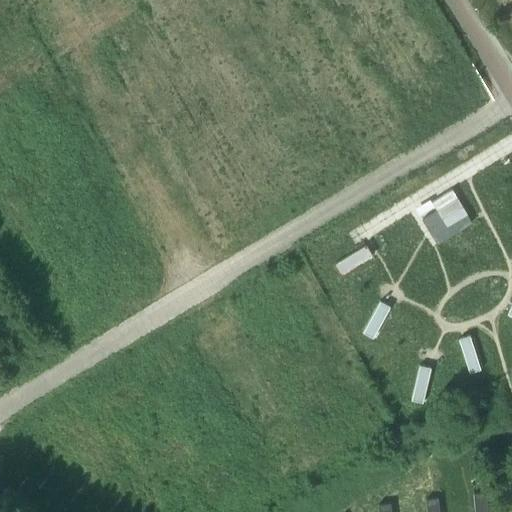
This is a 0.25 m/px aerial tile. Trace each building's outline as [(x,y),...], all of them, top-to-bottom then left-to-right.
[(464,215),(450,189),(429,201),(443,227),(464,215)] [(346,271),(372,255),(365,245),(335,264),(341,274),(346,271)] [(391,304),(381,297),(360,326),(370,333),(391,304)] [(511,305),(510,304),(502,312),(511,322),(511,305)] [(476,330),(464,332),(472,367),(484,365),(476,330)] [(425,366),(413,366),(413,402),(425,402),(425,366)] [(472,490),(472,496),(473,511),(485,511),(484,495),(482,488),(472,490)] [(424,495),(424,501),(425,511),(437,511),(436,499),(435,493),(424,495)] [(377,500),(377,507),(377,511),(389,511),(389,505),(387,499),(377,500)]
